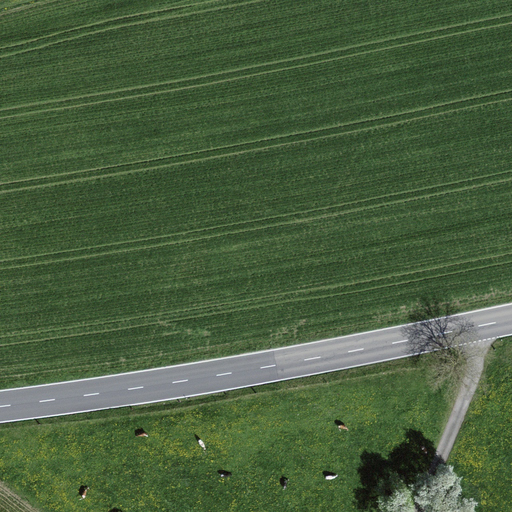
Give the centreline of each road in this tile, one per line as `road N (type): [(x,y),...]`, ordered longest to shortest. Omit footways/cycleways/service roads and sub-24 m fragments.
road 1 (secondary): [(511,319),(0,407)]
road 2 (track): [(487,325),(421,511)]
